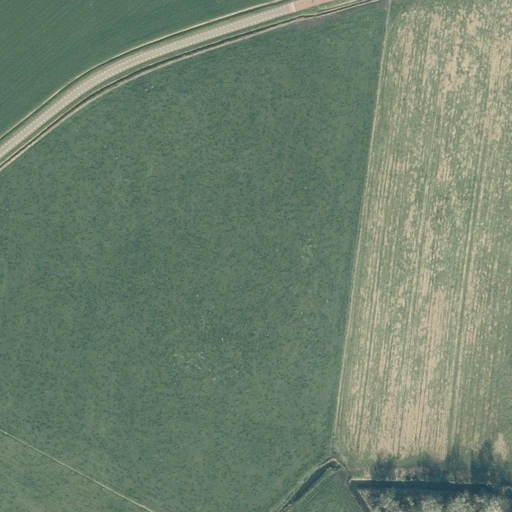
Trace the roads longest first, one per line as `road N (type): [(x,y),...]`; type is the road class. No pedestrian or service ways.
road 1 (tertiary): [(0,152),(110,71),(315,0)]
road 2 (track): [(511,481),(360,468)]
